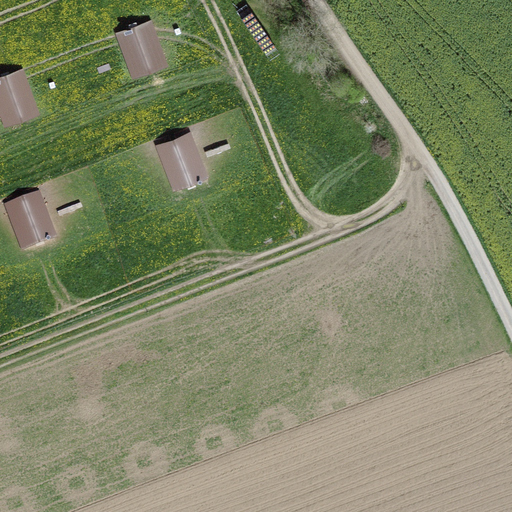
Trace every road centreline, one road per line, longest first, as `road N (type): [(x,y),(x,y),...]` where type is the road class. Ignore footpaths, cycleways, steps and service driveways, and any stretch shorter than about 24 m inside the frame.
road 1 (track): [(409,137),(393,193),(353,228),(0,361)]
road 2 (track): [(511,321),(453,205),(319,0)]
